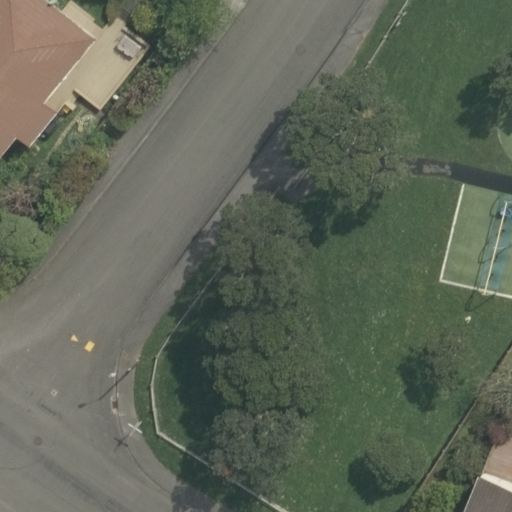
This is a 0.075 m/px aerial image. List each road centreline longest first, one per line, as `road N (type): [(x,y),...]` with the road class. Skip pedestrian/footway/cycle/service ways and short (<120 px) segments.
road 1 (residential): [(0,427),(306,0)]
road 2 (residential): [(0,437),(109,511)]
